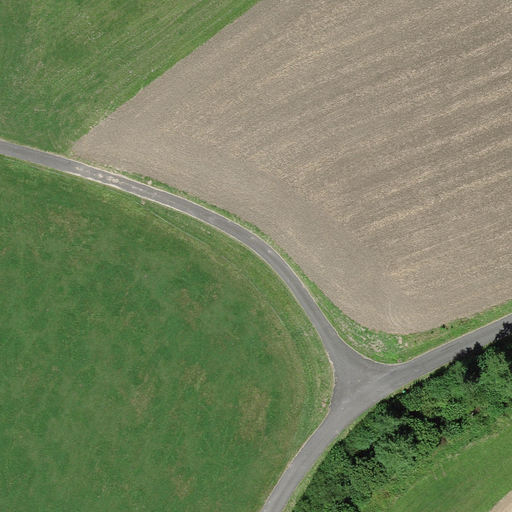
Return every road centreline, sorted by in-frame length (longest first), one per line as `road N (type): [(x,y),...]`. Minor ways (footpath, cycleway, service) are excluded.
road 1 (track): [(360,399),(297,289),(253,244),(214,218),(0,148)]
road 2 (unclassified): [(270,511),(313,446),(360,399),(511,324)]
